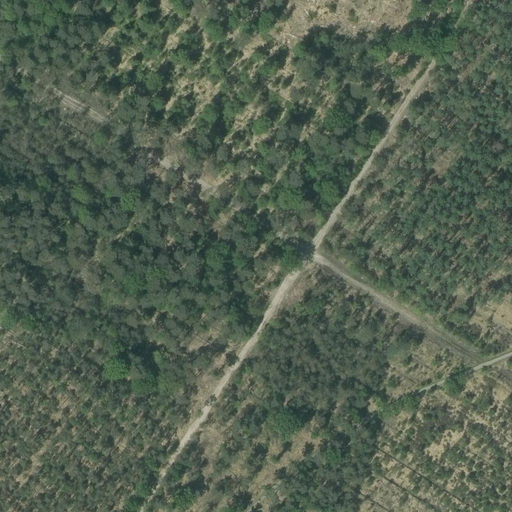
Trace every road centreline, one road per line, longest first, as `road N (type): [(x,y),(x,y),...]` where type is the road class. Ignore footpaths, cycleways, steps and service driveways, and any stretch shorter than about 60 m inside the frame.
road 1 (track): [(308,252),(140,511)]
road 2 (track): [(308,252),(472,0)]
road 3 (track): [(511,384),(308,252)]
